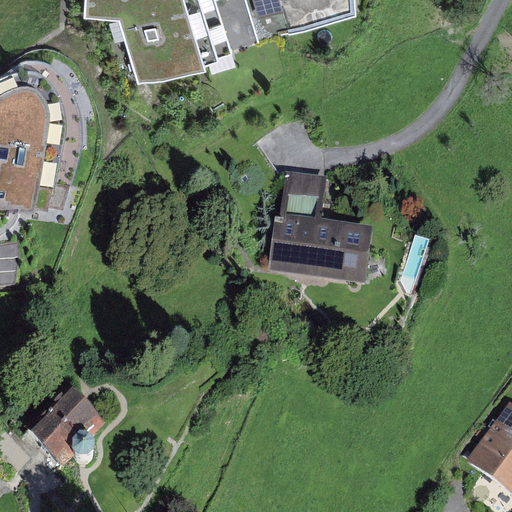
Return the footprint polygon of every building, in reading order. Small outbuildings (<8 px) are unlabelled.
[(206,58),(187,0),(90,0),(90,15),(121,16),(140,79),(206,58)] [(221,53),(204,0),(187,0),(206,58),(221,53)] [(204,0),(221,53),(234,49),(219,0),(204,0)] [(219,0),(234,49),(263,40),(250,0),(219,0)] [(364,0),(283,0),(292,29),(367,7),(364,0)] [(0,86),(0,212),(9,215),(8,218),(30,222),(31,217),(47,220),(51,209),(68,215),(84,157),(82,123),(72,97),(61,80),(44,72),(31,71),(10,79),(0,86)] [(334,178),(294,173),(289,222),(282,222),(276,276),(367,286),(373,232),(328,227),(334,178)] [(101,431),(69,399),(32,436),(48,452),(64,468),(101,431)] [(511,409),(472,466),(511,494),(511,409)]
